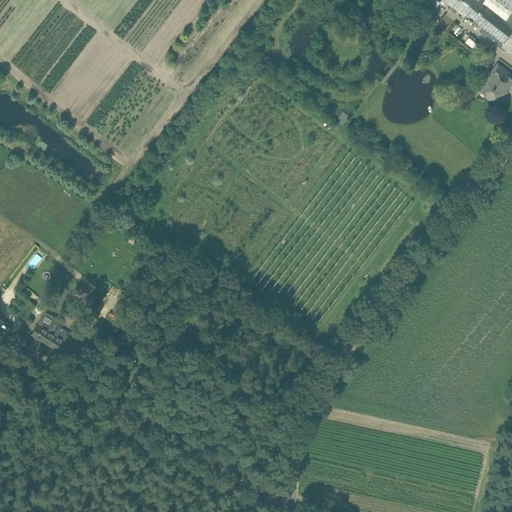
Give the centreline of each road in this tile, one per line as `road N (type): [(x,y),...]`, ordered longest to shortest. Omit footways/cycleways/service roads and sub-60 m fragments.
road 1 (unclassified): [(292,505),(300,425),(331,370),(511,145)]
road 2 (unclassified): [(292,505),(0,330)]
